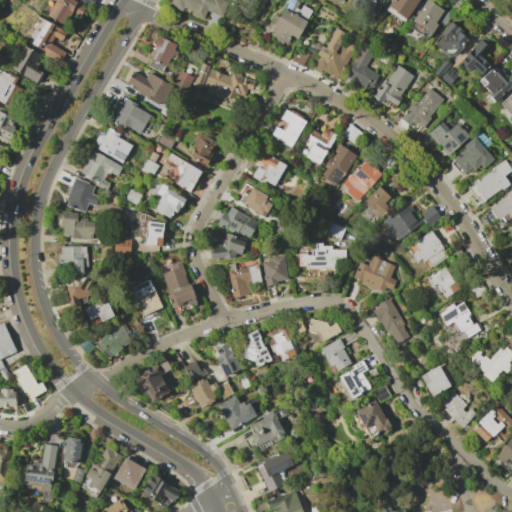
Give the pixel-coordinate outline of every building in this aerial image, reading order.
[(55,0),(73,0),(84,6),(78,16),(70,12),(63,25),(46,15),(55,0)] [(170,0),(224,0),(227,1),(221,16),(206,9),(202,19),(191,14),(192,10),(182,6),(180,10),(168,5),(170,0)] [(275,26),(269,22),(273,14),(277,16),(282,8),(283,9),(288,0),(296,0),(298,1),(295,8),(299,10),(302,5),(311,10),(295,38),(290,35),(286,43),(282,41),(280,44),(271,39),(273,36),(270,34),(275,26)] [(351,0),(382,0),(372,17),(349,4),(351,0)] [(390,0),(417,0),(403,21),(384,9),(390,0)] [(408,25),(425,0),(427,0),(442,10),(434,22),(436,24),(426,38),(408,25)] [(33,28),(37,31),(44,20),(65,32),(60,40),(53,35),(49,43),(64,52),(58,62),(43,53),(43,51),(29,43),(32,39),(28,37),(33,28)] [(449,21),(468,37),(450,58),(431,42),(449,21)] [(334,28),(344,33),(334,52),(338,55),(348,36),(353,39),(351,44),(354,46),(338,77),(331,73),(331,75),(319,68),(317,72),(312,69),(319,57),(315,54),(320,45),(324,47),(334,28)] [(150,60),(148,59),(155,46),(153,46),(158,36),(175,44),(172,50),(176,52),(174,56),(171,54),(169,57),(168,57),(160,72),(147,65),(150,60)] [(480,39),(489,48),(480,58),(488,65),(480,74),(471,66),(468,69),(459,61),(480,39)] [(22,45),(38,54),(34,61),(37,63),(35,65),(41,68),(39,71),(41,72),(35,83),(9,67),(22,45)] [(361,46),(372,52),(364,66),(377,74),(371,85),(367,83),(364,87),(358,83),(357,85),(353,82),(354,81),(344,75),(361,46)] [(300,66),(289,59),(297,48),(307,54),(300,66)] [(443,59),(449,64),(438,76),(432,71),(443,59)] [(201,63),(208,66),(207,68),(226,76),(227,74),(229,75),(230,72),(235,74),(236,72),(239,74),(239,76),(253,81),(250,90),(245,88),(242,96),(234,93),(232,97),(230,96),(229,99),(224,97),(223,99),(191,86),(201,63)] [(383,78),(386,80),(396,65),(411,75),(398,96),(400,97),(395,105),(384,98),(381,102),(371,95),(383,78)] [(493,65),(497,69),(498,68),(506,76),(511,71),(511,84),(494,101),(488,94),(489,93),(483,86),(486,83),(481,77),(493,65)] [(449,67),(457,74),(447,84),(440,77),(449,67)] [(0,71),(1,70),(6,73),(8,71),(17,77),(13,84),(21,88),(11,108),(0,101),(0,71)] [(179,70),(192,77),(184,90),(172,83),(179,70)] [(132,71),(145,79),(148,72),(171,86),(160,103),(158,102),(156,104),(137,92),(138,90),(126,82),(132,71)] [(400,118),(399,117),(412,102),(414,104),(428,87),(442,99),(428,116),(429,117),(422,126),(418,123),(414,128),(409,124),(405,129),(397,122),(400,118)] [(511,91),(511,125),(500,112),(504,109),(499,103),(511,91)] [(116,114),(114,113),(119,105),(121,106),(125,98),(136,104),(134,107),(148,115),(138,133),(114,118),(116,114)] [(274,126),(281,130),(286,123),(278,119),(284,109),(288,112),(290,109),(302,117),(301,119),(304,121),(288,148),(281,143),(282,142),(269,134),(274,126)] [(0,111),(9,116),(6,122),(11,124),(10,125),(13,126),(12,128),(13,129),(9,139),(0,134),(0,111)] [(440,121),(447,130),(455,123),(460,129),(461,128),(468,136),(446,154),(427,132),(440,121)] [(349,124),(360,133),(353,143),(341,134),(349,124)] [(98,134),(102,136),(107,128),(112,131),(111,132),(112,133),(111,135),(130,145),(120,162),(96,149),(98,144),(93,141),(98,134)] [(311,142),(306,139),(311,130),(319,134),(323,128),(335,135),(317,164),(303,156),(311,142)] [(162,132),(174,139),(168,148),(156,141),(162,132)] [(199,132),(215,142),(212,147),(214,148),(205,164),(190,155),(192,152),(189,150),(199,132)] [(465,148),(462,146),(473,137),(473,138),(480,132),(490,143),(483,149),(492,159),(482,168),(479,164),(473,169),(471,167),(464,172),(452,159),(465,148)] [(326,168),(322,165),(337,143),(355,155),(336,183),(330,178),(328,180),(321,175),(326,168)] [(92,150),(121,166),(115,176),(108,172),(107,173),(106,173),(102,180),(108,184),(104,190),(94,184),(95,182),(79,172),(92,150)] [(145,158),(146,159),(150,151),(157,155),(152,162),(156,165),(150,175),(147,173),(146,174),(138,169),(145,158)] [(169,153),(200,171),(187,192),(179,188),(180,187),(173,183),(178,175),(175,173),(179,167),(165,159),(169,153)] [(257,166),(260,168),(262,163),(259,162),(264,153),(284,165),(272,185),(259,177),(258,180),(251,176),(257,166)] [(387,157),(392,162),(385,171),(380,166),(387,157)] [(492,169),(491,168),(504,159),(511,170),(502,175),(508,184),(501,189),(500,188),(477,204),(475,202),(478,200),(475,196),(474,197),(467,187),(492,169)] [(363,162),(370,167),(371,166),(380,174),(361,195),(358,192),(353,198),(345,191),(350,185),(344,180),(355,167),(357,169),(363,162)] [(396,166),(404,174),(394,185),(386,177),(396,166)] [(73,177),(87,183),(93,185),(90,193),(97,196),(94,205),(87,203),(83,212),(65,205),(67,200),(65,200),(73,177)] [(158,202),(157,201),(160,195),(155,192),(161,183),(166,186),(165,188),(184,199),(179,207),(175,212),(172,210),(171,212),(172,213),(170,215),(169,215),(168,218),(154,209),(158,202)] [(251,186),(266,195),(263,200),(270,204),(262,217),(241,203),(251,186)] [(377,186),(388,197),(383,203),(388,208),(380,217),(363,201),(377,186)] [(129,188),(140,194),(135,205),(123,199),(129,188)] [(504,196),(503,194),(511,188),(511,215),(500,223),(489,206),(504,196)] [(386,227),(381,219),(388,214),(390,217),(408,204),(421,222),(396,240),(393,235),(386,240),(380,231),(386,227)] [(223,211),(225,213),(229,206),(255,222),(247,237),(236,231),(235,233),(225,227),(224,229),(216,224),(223,211)] [(430,206),(439,217),(428,225),(420,213),(430,206)] [(60,211),(77,212),(76,217),(86,218),(86,221),(93,221),(91,238),(61,235),(62,226),(59,226),(60,211)] [(146,226),(143,226),(144,220),(162,223),(160,237),(161,237),(160,246),(143,243),(146,226)] [(327,221),(344,228),(339,240),(322,233),(327,221)] [(429,230),(442,248),(441,249),(446,256),(431,267),(426,260),(422,262),(420,258),(416,261),(411,254),(416,250),(411,243),(429,230)] [(232,258),(222,259),(221,257),(209,259),(208,249),(221,247),(225,233),(244,239),(240,255),(234,253),(232,258)] [(112,239),(129,240),(128,253),(111,253),(112,239)] [(298,253),(306,253),(306,255),(311,255),(311,249),(315,249),(315,243),(321,243),(321,246),(330,245),(331,249),(344,249),(344,258),(333,258),(333,269),(323,269),(323,268),(305,268),(305,265),(298,265),(298,253)] [(61,253),(61,246),(81,245),(81,247),(84,246),(84,252),(85,252),(86,267),(82,267),(82,273),(60,275),(58,254),(61,253)] [(267,261),(266,258),(283,255),(286,279),(275,281),(275,283),(265,285),(261,262),(267,261)] [(358,261),(367,265),(369,260),(370,260),(371,257),(393,266),(388,277),(394,280),(390,289),(384,287),(382,292),(374,288),(373,290),(359,283),(360,280),(352,277),(358,261)] [(171,269),(169,266),(180,262),(184,274),(183,274),(186,284),(189,283),(193,297),(180,302),(181,304),(170,308),(165,295),(168,294),(160,272),(171,269)] [(233,263),(234,269),(256,265),(260,282),(249,284),(248,281),(245,281),(248,294),(232,297),(231,291),(230,291),(229,289),(231,289),(225,264),(233,263)] [(443,265),(459,292),(446,300),(441,291),(436,294),(425,276),(443,265)] [(84,276),(86,281),(89,280),(92,294),(87,295),(89,301),(82,303),(81,297),(76,299),(78,305),(68,308),(61,282),(84,276)] [(147,279),(153,290),(161,306),(155,309),(157,313),(143,319),(140,312),(138,312),(138,311),(139,310),(136,304),(138,303),(135,298),(134,299),(129,287),(147,279)] [(485,291),(473,299),(466,287),(478,280),(485,291)] [(104,298),(112,316),(100,321),(97,315),(88,319),(84,308),(104,298)] [(378,306),(377,304),(387,298),(403,324),(401,325),(407,336),(395,343),(387,329),(384,330),(372,310),(378,306)] [(437,313),(443,309),(442,308),(451,303),(453,307),(461,301),(468,313),(465,315),(471,324),(474,322),(478,330),(465,338),(461,331),(457,333),(450,321),(444,325),(437,313)] [(316,332),(306,330),(309,318),(325,322),(327,326),(333,322),(338,331),(321,341),(316,332)] [(298,320),(303,330),(296,333),(292,323),(298,320)] [(0,322),(1,322),(15,351),(0,358),(0,361),(2,367),(0,367),(0,322)] [(106,331),(122,323),(125,329),(130,326),(135,335),(129,338),(131,341),(121,347),(117,350),(119,352),(114,357),(112,355),(108,359),(93,345),(106,331)] [(285,324),(297,352),(284,357),(285,358),(279,360),(277,355),(275,356),(273,351),(271,352),(263,333),(285,324)] [(243,347),(246,348),(248,340),(246,334),(255,329),(270,360),(265,362),(262,361),(261,364),(257,366),(254,364),(252,360),(240,356),(243,347)] [(83,337),(93,346),(86,354),(76,345),(83,337)] [(337,338),(342,347),(341,347),(349,362),(336,370),(332,364),(329,365),(319,348),(337,338)] [(226,342),(229,349),(230,349),(239,369),(223,375),(215,356),(218,355),(215,347),(226,342)] [(476,349),(479,352),(477,354),(481,357),(483,355),(487,359),(497,348),(501,350),(504,347),(511,353),(511,355),(506,362),(510,366),(504,372),(500,369),(489,382),(480,374),(482,372),(467,359),(476,349)] [(352,367),(351,365),(361,359),(366,368),(360,371),(369,387),(350,398),(346,391),(344,392),(341,388),(344,386),(337,375),(352,367)] [(137,376),(135,374),(157,362),(157,364),(164,360),(169,368),(158,374),(167,393),(150,402),(144,390),(143,391),(140,385),(141,384),(140,383),(135,386),(131,379),(137,376)] [(193,360),(205,372),(188,383),(181,367),(193,360)] [(23,364),(35,384),(40,382),(45,390),(28,400),(24,392),(23,393),(18,385),(16,386),(14,382),(16,381),(10,372),(23,364)] [(436,366),(437,367),(442,364),(453,383),(430,396),(419,375),(436,366)] [(0,368),(3,367),(8,375),(2,379),(0,375),(0,368)] [(189,396),(188,393),(191,392),(189,387),(193,385),(192,382),(207,374),(209,378),(206,380),(208,385),(214,382),(217,387),(226,382),(231,392),(222,397),(216,387),(210,390),(214,397),(210,398),(212,401),(205,405),(204,405),(199,407),(196,401),(193,403),(192,400),(186,404),(183,399),(189,396)] [(382,385),(388,395),(378,401),(372,390),(382,385)] [(0,388),(11,388),(11,391),(14,391),(14,406),(0,406),(0,388)] [(450,390),(465,404),(461,409),(464,412),(469,408),(474,413),(461,427),(442,409),(444,407),(439,401),(450,390)] [(233,395),(238,403),(241,402),(243,405),(247,403),(254,415),(229,429),(216,405),(233,395)] [(373,400),(390,429),(382,434),(379,429),(376,430),(371,423),(363,428),(353,411),(373,400)] [(478,424),(476,421),(490,408),(493,411),(497,407),(511,422),(511,426),(507,431),(502,426),(491,437),(490,436),(483,442),(472,429),(478,424)] [(262,418),(261,416),(270,411),(271,414),(272,413),(281,430),(280,431),(283,437),(276,440),(273,435),(256,444),(255,442),(254,443),(251,437),(252,436),(251,434),(254,432),(250,425),(262,418)] [(511,436),(511,469),(509,467),(511,463),(505,458),(502,462),(494,456),(511,436)] [(65,437),(79,439),(78,442),(81,442),(78,462),(61,460),(65,437)] [(25,463),(31,464),(32,461),(40,462),(43,443),(56,445),(49,491),(39,490),(40,486),(25,484),(25,480),(23,479),(25,463)] [(85,476),(84,476),(95,458),(97,460),(105,447),(118,455),(108,472),(109,473),(98,491),(96,489),(93,495),(79,486),(85,476)] [(0,448),(9,450),(4,483),(0,482),(0,448)] [(262,467),(260,463),(263,462),(262,459),(267,457),(268,458),(273,455),(274,457),(285,451),(291,464),(282,469),(283,470),(277,473),(282,484),(267,491),(257,469),(262,467)] [(124,457),(144,469),(132,489),(112,478),(124,457)] [(76,468),(83,470),(79,482),(72,480),(76,468)] [(145,483),(143,482),(147,475),(152,478),(153,476),(178,491),(172,500),(164,495),(158,504),(140,492),(145,483)] [(293,490),(301,511),(273,511),(272,509),(267,511),(263,501),(293,490)] [(100,511),(117,500),(118,501),(120,500),(125,508),(127,507),(130,511),(100,511)]
